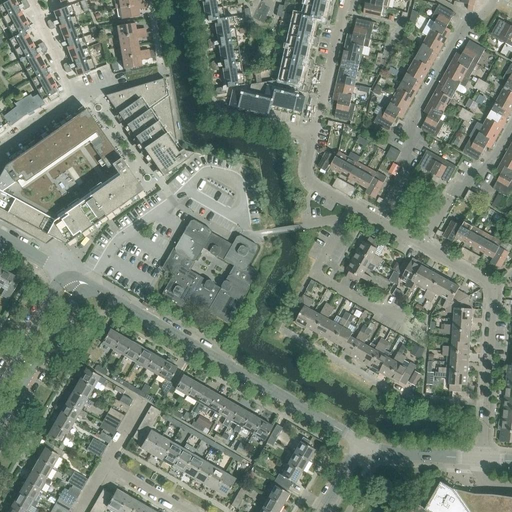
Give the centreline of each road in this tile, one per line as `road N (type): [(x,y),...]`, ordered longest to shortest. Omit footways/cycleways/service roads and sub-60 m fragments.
road 1 (unclassified): [(361,442),(82,282)]
road 2 (residential): [(376,220),(406,167),(415,116),(466,19),(493,0)]
road 3 (residential): [(315,133),(214,109),(194,0)]
road 4 (residential): [(0,151),(75,98),(31,0)]
road 5 (residential): [(401,317),(316,276),(351,206)]
road 6 (tertiary): [(0,431),(82,282)]
road 7 (residential): [(422,245),(511,121)]
road 8 (residential): [(315,133),(344,0)]
road 9 (tertiary): [(60,282),(0,389)]
road 10 (unclassified): [(480,458),(380,451),(361,442)]
